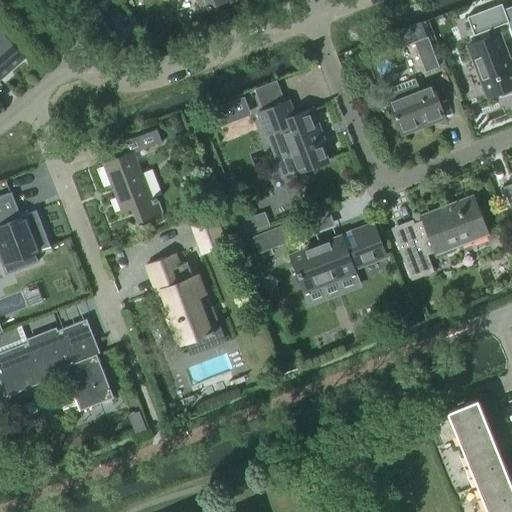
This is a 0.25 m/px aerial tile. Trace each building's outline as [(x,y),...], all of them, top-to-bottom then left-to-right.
[(197,0),(202,11),(230,0),(197,0)] [(421,22),(407,27),(413,42),(414,42),(427,37),(421,22)] [(0,77),(25,56),(0,28),(0,77)] [(468,46),(488,97),(511,87),(511,68),(499,34),(468,46)] [(414,42),(426,72),(440,66),(428,36),(427,37),(414,42)] [(383,86),(401,135),(444,118),(430,83),(420,87),(416,74),(383,86)] [(246,97),(212,109),(217,122),(251,110),(246,97)] [(266,133),(282,176),(295,171),(296,173),(328,160),(316,131),(320,129),(312,108),(292,116),(286,102),(258,112),(266,133)] [(152,199),(134,153),(162,142),(157,129),(114,146),(118,157),(104,162),(123,212),(133,208),(138,221),(163,212),(157,197),(152,199)] [(35,253),(50,247),(36,210),(21,216),(12,192),(0,196),(0,257),(6,273),(38,261),(35,253)] [(422,216),(423,219),(436,251),(436,253),(488,233),(474,196),(422,216)] [(250,205),(238,210),(247,233),(270,225),(265,212),(254,216),(250,205)] [(215,211),(188,221),(201,254),(228,244),(215,211)] [(331,211),(311,215),(314,230),(335,225),(331,211)] [(392,227),(412,280),(434,272),(428,254),(436,251),(423,219),(414,223),(413,219),(392,227)] [(341,236),(292,255),(305,290),(355,271),(354,268),(386,256),(374,224),(352,232),(354,235),(343,239),(341,236)] [(280,226),(252,237),(257,253),(286,242),(280,226)] [(174,254),(147,265),(148,267),(150,267),(159,289),(157,290),(160,299),(168,296),(171,304),(167,305),(182,343),(185,342),(214,331),(206,308),(187,261),(178,265),(174,254)] [(390,257),(374,262),(377,274),(393,269),(390,257)] [(40,285),(26,288),(29,302),(43,300),(40,285)] [(67,374),(81,410),(115,397),(97,353),(94,354),(90,345),(97,342),(87,319),(58,330),(56,326),(26,338),(28,342),(0,353),(0,380),(7,397),(67,374)] [(511,511),(511,484),(478,399),(447,411),(460,443),(453,445),(455,450),(462,447),(464,453),(460,455),(472,487),(477,485),(487,511),(511,511)] [(25,404),(26,424),(50,423),(50,404),(25,404)]
